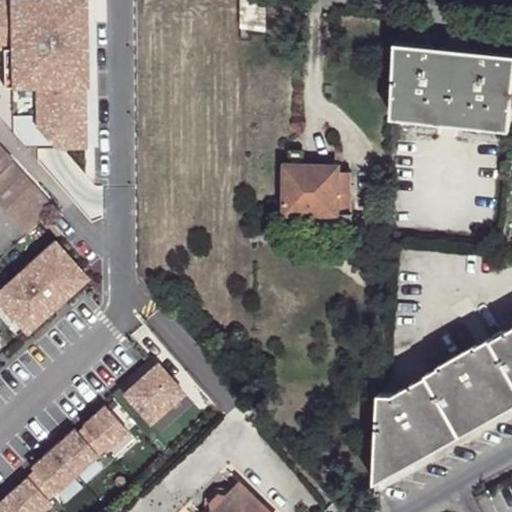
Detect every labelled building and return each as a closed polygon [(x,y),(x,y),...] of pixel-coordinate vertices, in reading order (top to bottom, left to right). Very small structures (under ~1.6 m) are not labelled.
[(0,0),(0,49),(3,49),(12,49),(12,69),(22,69),(22,87),(36,87),(37,128),(55,148),(78,148),(77,132),(85,132),(85,102),(77,102),(77,86),(85,86),(87,86),(85,0),(0,0)] [(263,0),(240,0),(241,25),(249,26),(263,28),(263,0)] [(249,26),(241,25),(241,37),(249,37),(249,26)] [(511,112),(511,54),(396,42),(393,115),(409,117),(409,121),(439,125),(440,121),(460,123),(459,127),(492,131),(493,127),(510,129),(511,126),(511,112)] [(12,69),(12,49),(3,49),(4,87),(22,87),(22,69),(12,69)] [(77,102),(85,102),(85,86),(77,86),(77,102)] [(86,147),(85,132),(77,132),(78,148),(86,147)] [(0,198),(26,175),(0,146),(0,198)] [(290,150),(290,164),(303,164),(303,150),(290,150)] [(290,164),(286,164),(285,215),(339,215),(339,213),(350,213),(350,170),(339,170),(339,165),(303,164),(290,164)] [(54,206),(26,175),(0,198),(0,202),(26,231),(54,206)] [(0,255),(26,231),(0,202),(0,255)] [(385,228),(387,203),(376,203),(374,228),(385,228)] [(339,215),(285,215),(285,227),(352,227),(352,213),(350,213),(339,213),(339,215)] [(55,239),(0,288),(0,301),(27,331),(38,321),(29,310),(39,301),(49,312),(64,299),(54,288),(65,278),(75,289),(89,277),(55,239)] [(65,278),(54,288),(64,299),(75,289),(65,278)] [(39,301),(29,310),(38,321),(49,312),(39,301)] [(394,392),(380,391),(375,482),(511,405),(511,326),(491,338),(490,337),(427,372),(428,374),(394,392)] [(159,362),(124,392),(150,422),(185,392),(159,362)] [(34,470),(0,500),(0,511),(42,511),(52,504),(47,499),(105,448),(107,450),(128,431),(105,404),(83,423),(85,426),(78,432),(74,428),(31,466),(34,470)] [(209,511),(270,511),(240,481),(233,488),(209,511)] [(206,498),(206,511),(209,511),(233,488),(216,488),(206,498)]
